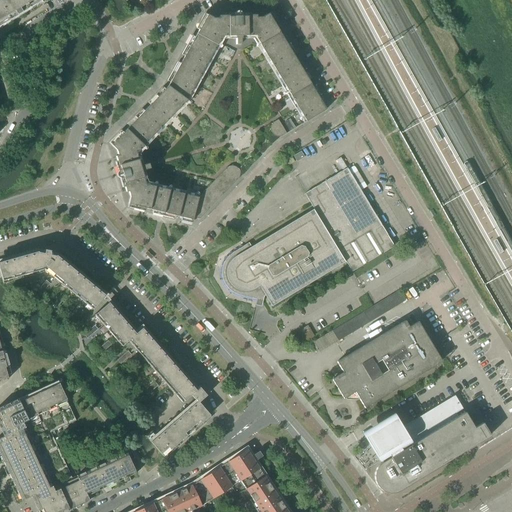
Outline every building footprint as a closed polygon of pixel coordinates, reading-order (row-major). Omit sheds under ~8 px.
[(0,0),(0,25),(40,2),(38,0),(0,0)] [(326,110),(279,32),(268,14),(262,17),(256,18),(256,15),(246,15),(246,17),(229,17),(229,16),(219,16),(219,18),(213,18),(207,15),(167,86),(111,145),(116,150),(118,156),(115,156),(118,166),(119,166),(124,182),(123,182),(126,192),(128,192),(129,197),(128,204),(193,220),(194,217),(199,197),(198,197),(148,185),(145,186),(141,172),(144,171),(144,170),(149,169),(148,164),(142,165),(140,159),(138,159),(135,151),(138,151),(186,100),(220,39),(220,37),(235,36),(235,39),(236,45),(238,45),(240,45),(240,39),(247,39),(247,36),(256,36),(256,39),(306,122),(326,110)] [(274,136),(275,136),(276,137),(277,137),(278,137),(279,137),(280,137),(281,136),(282,136),(286,134),(278,120),(274,122),(273,123),(272,124),(271,125),(271,126),(270,127),(270,128),(270,129),(270,130),(271,131),(271,132),(272,133),(272,134),(273,135),(274,136)] [(293,156),(297,162),(304,157),(301,152),(293,156)] [(286,159),(289,165),(294,162),(291,156),(286,159)] [(227,167),(226,168),(198,197),(199,197),(194,217),(199,219),(238,179),(238,178),(239,177),(239,176),(240,175),(240,174),(239,173),(239,171),(239,170),(238,169),(237,168),(236,168),(235,167),(234,167),(233,166),(232,166),(231,166),(230,166),(229,166),(228,167),(227,167)] [(345,261),(347,265),(351,271),(352,272),(353,271),(357,269),(358,268),(362,266),(368,262),(377,256),(384,252),(384,253),(388,250),(389,249),(389,250),(393,247),(394,246),(387,235),(382,226),(381,226),(381,225),(375,215),(375,216),(368,204),(363,195),(362,194),(360,190),(366,187),(354,166),(348,170),(347,169),(347,168),(346,169),(345,169),(341,171),(342,171),(340,172),(336,174),(330,178),(326,180),(326,181),(325,181),(321,184),(315,188),(315,187),(311,190),(310,191),(310,190),(306,193),(305,194),(305,195),(307,199),(308,199),(308,200),(314,209),(313,210),(313,209),(251,247),(248,243),(242,246),(243,247),(238,249),(237,250),(233,252),(232,253),(228,256),(227,257),(228,257),(225,261),(224,262),(222,266),(222,267),(222,268),(221,272),(221,274),(222,278),(222,280),(223,280),(225,284),(224,284),(225,285),(228,289),(229,290),(233,293),(234,294),(234,293),(239,295),(240,296),(240,295),(245,297),(244,297),(246,297),(250,298),(252,299),(252,298),(256,299),(256,302),(262,303),(264,297),(265,296),(271,307),(345,262),(344,262),(345,261)] [(43,269),(75,295),(92,309),(104,295),(56,255),(55,256),(49,255),(50,251),(44,250),(44,254),(38,252),(37,252),(0,262),(0,273),(3,283),(23,277),(23,275),(43,269)] [(46,280),(41,286),(45,289),(50,284),(46,280)] [(45,289),(41,286),(37,291),(41,294),(45,289)] [(363,312),(332,331),(322,337),(329,347),(405,301),(398,291),(363,312)] [(62,293),(57,299),(61,302),(66,296),(62,293)] [(61,302),(57,299),(53,304),(57,307),(61,302)] [(94,315),(101,323),(115,311),(108,303),(94,315)] [(77,306),(73,312),(77,315),(82,309),(77,306)] [(101,323),(108,330),(122,318),(115,311),(101,323)] [(77,315),(73,312),(68,317),(73,320),(77,315)] [(108,330),(115,338),(129,326),(122,318),(108,330)] [(405,321),(357,350),(336,362),(343,373),(331,380),(343,399),(354,392),(364,408),(441,361),(417,322),(408,327),(405,321)] [(94,325),(89,330),(92,334),(98,329),(94,325)] [(307,325),(301,329),(297,332),(303,343),(314,337),(307,325)] [(115,338),(121,346),(135,333),(129,326),(115,338)] [(128,341),(135,349),(149,337),(141,328),(135,333),(121,346),(122,346),(128,341)] [(92,334),(89,330),(84,335),(87,339),(92,334)] [(0,381),(8,379),(5,367),(9,366),(5,351),(5,350),(4,350),(2,343),(7,342),(5,336),(1,337),(0,334),(0,381)] [(135,349),(141,356),(155,344),(149,337),(135,349)] [(108,341),(102,345),(106,349),(111,345),(108,341)] [(141,356),(148,364),(162,351),(155,344),(141,356)] [(106,349),(102,345),(97,350),(101,354),(106,349)] [(128,351),(122,356),(126,359),(131,355),(128,351)] [(148,364),(154,371),(169,359),(162,351),(148,364)] [(126,359),(122,356),(117,360),(120,364),(126,359)] [(154,371),(161,378),(175,366),(169,359),(154,371)] [(141,366),(136,371),(139,375),(144,370),(141,366)] [(161,378),(168,387),(182,375),(175,366),(161,378)] [(139,375),(136,371),(130,376),(134,380),(139,375)] [(182,375),(168,387),(178,398),(182,403),(191,395),(197,402),(195,403),(188,410),(181,415),(174,422),(166,429),(158,436),(150,442),(163,456),(164,455),(210,415),(198,402),(206,395),(198,387),(195,390),(192,386),(182,375)] [(14,492),(16,495),(19,494),(22,501),(31,496),(38,511),(42,509),(43,511),(64,511),(69,510),(74,507),(76,507),(75,505),(78,504),(78,505),(92,499),(90,495),(103,489),(105,493),(111,490),(109,486),(123,479),(125,484),(131,481),(129,477),(136,473),(127,453),(77,476),(79,480),(64,487),(59,489),(54,491),(52,486),(25,428),(25,427),(22,422),(28,420),(27,420),(28,420),(67,401),(57,381),(0,407),(0,418),(1,420),(0,420),(0,429),(3,437),(0,438),(0,455),(8,471),(5,472),(7,476),(9,475),(17,491),(14,492)] [(155,382),(149,386),(153,390),(158,386),(155,382)] [(153,390),(149,386),(144,391),(147,395),(153,390)] [(482,423),(474,428),(464,412),(457,416),(455,413),(462,409),(454,396),(402,427),(393,413),(361,432),(361,433),(380,464),(379,464),(378,465),(377,466),(376,468),(376,469),(375,471),(374,472),(374,474),(374,475),(374,477),(374,479),(374,480),(375,482),(375,483),(376,485),(377,486),(378,487),(379,489),(380,489),(381,490),(382,491),(384,492),(385,492),(387,493),(389,493),(390,493),(392,493),(393,493),(395,492),(397,492),(398,491),(399,491),(490,436),(482,423)] [(79,480),(77,476),(72,478),(50,431),(73,421),(75,420),(67,401),(28,420),(27,420),(28,420),(22,422),(25,427),(25,428),(52,486),(54,491),(59,489),(64,487),(79,480)] [(287,511),(276,495),(246,449),(228,461),(223,464),(219,467),(191,485),(163,498),(133,511),(187,511),(190,511),(202,505),(222,493),(223,492),(222,492),(236,483),(240,481),(257,507),(257,508),(258,508),(260,511),(287,511)] [(234,511),(250,511),(257,508),(257,507),(240,481),(236,483),(222,492),(223,492),(222,493),(234,511)]
